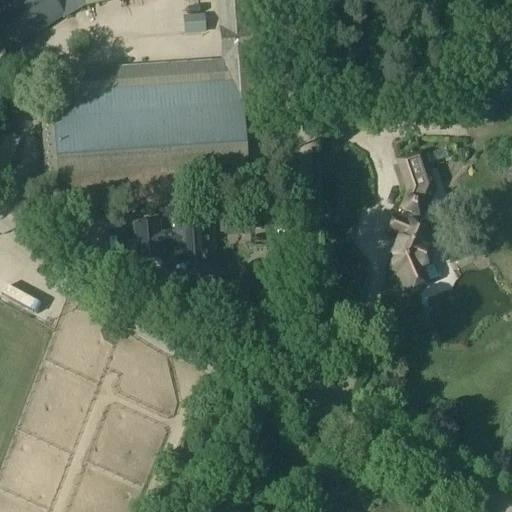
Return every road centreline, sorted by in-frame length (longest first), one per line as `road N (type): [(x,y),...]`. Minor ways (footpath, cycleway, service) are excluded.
road 1 (unclassified): [(324,419),(291,0)]
road 2 (unclassified): [(324,419),(136,325),(0,224)]
road 3 (unclassified): [(511,511),(324,419)]
